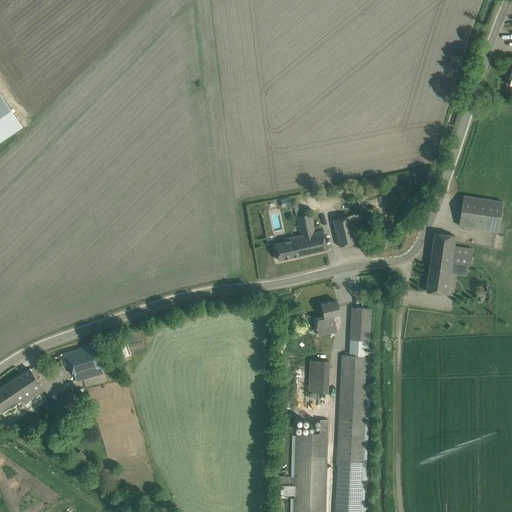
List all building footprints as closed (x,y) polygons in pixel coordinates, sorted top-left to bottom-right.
[(0,142),(22,127),(0,95),(0,142)] [(504,202),(473,197),(463,196),(459,225),(499,231),(504,202)] [(367,240),(365,230),(361,212),(333,219),(339,246),(367,240)] [(295,236),(300,255),(327,249),(322,230),(315,232),(311,214),(297,217),(301,235),(295,236)] [(473,248),(454,245),(455,236),(435,233),(427,291),(447,294),(450,270),(464,272),(465,265),(470,266),(473,248)] [(283,239),(284,241),(274,243),(278,260),(300,255),(295,236),(283,239)] [(322,304),(325,316),(315,319),(319,336),(329,333),(327,326),(335,324),(333,315),(340,314),(337,301),(322,304)] [(371,308),(352,307),(350,340),(352,340),(368,340),(369,340),(371,308)] [(104,365),(97,344),(62,354),(66,366),(69,366),(72,374),(74,374),(76,381),(104,373),(102,365),(104,365)] [(363,511),(371,357),(341,355),(336,465),(337,465),(334,511),(363,511)] [(309,360),(308,393),(329,393),(329,360),(309,360)] [(45,391),(35,377),(30,369),(0,388),(0,409),(2,413),(22,399),(25,404),(45,391)] [(64,397),(55,403),(63,415),(72,409),(64,397)] [(279,476),(278,495),(289,495),(289,511),(324,511),(326,465),(327,440),(327,421),(320,420),(319,430),(317,430),(317,433),(305,433),(295,433),(295,435),(291,435),(290,476),(279,476)] [(76,455),(82,461),(86,457),(80,451),(76,455)]
